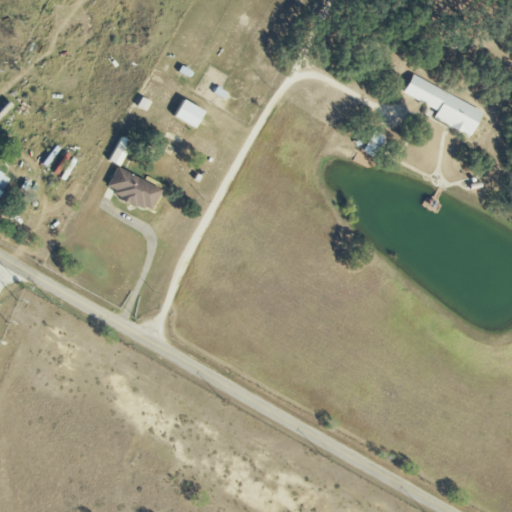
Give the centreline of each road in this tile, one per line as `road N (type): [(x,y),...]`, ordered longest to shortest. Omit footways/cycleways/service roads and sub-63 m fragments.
road 1 (residential): [(0,258),(450,511)]
road 2 (residential): [(148,342),(333,0)]
